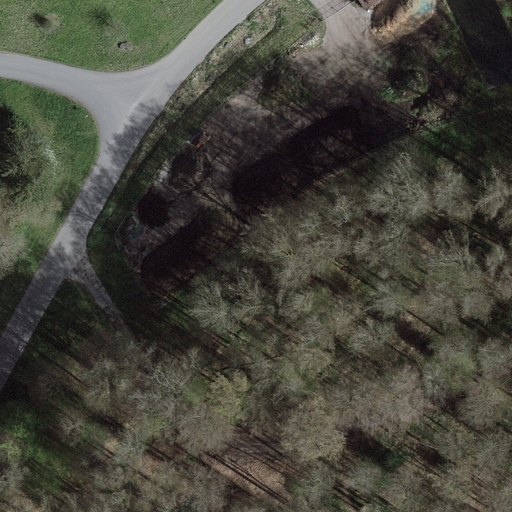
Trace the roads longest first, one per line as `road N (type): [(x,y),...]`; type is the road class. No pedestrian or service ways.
road 1 (track): [(511,340),(216,469)]
road 2 (unclassified): [(143,109),(0,369)]
road 3 (track): [(216,469),(65,253)]
road 4 (unclassified): [(143,109),(0,64)]
road 5 (unclassified): [(244,0),(143,109)]
